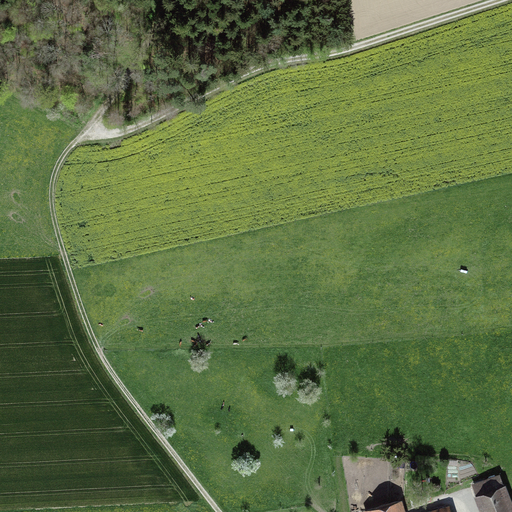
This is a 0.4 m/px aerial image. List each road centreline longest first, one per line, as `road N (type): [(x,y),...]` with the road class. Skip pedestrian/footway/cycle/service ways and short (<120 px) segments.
road 1 (track): [(219,511),(99,344),(58,218),(68,160),(169,0)]
road 2 (track): [(88,130),(133,122),(264,57),(351,48),(502,0)]
